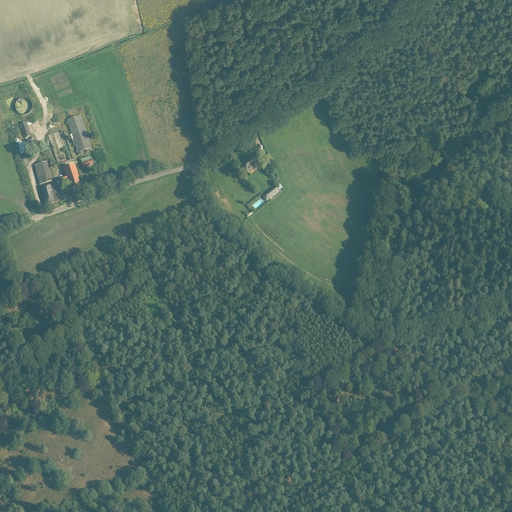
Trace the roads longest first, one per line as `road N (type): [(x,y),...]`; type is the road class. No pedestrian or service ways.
road 1 (unclassified): [(0,225),(210,160),(416,0)]
road 2 (track): [(511,292),(427,329),(380,330),(242,239)]
